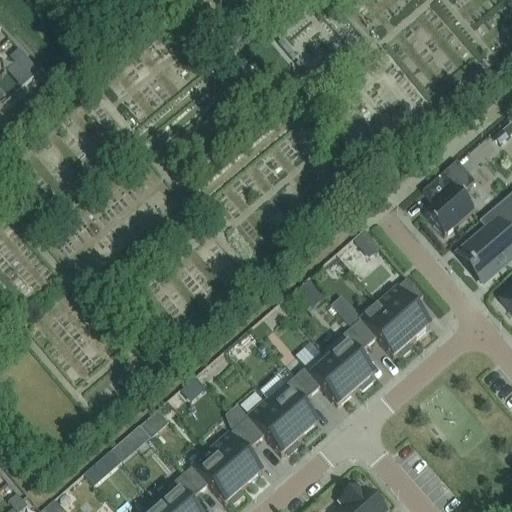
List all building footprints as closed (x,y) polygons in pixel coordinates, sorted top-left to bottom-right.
[(14,66),(23,58),(18,52),(9,60),(14,66)] [(14,66),(20,72),(29,64),(23,58),(14,66)] [(501,134),(493,141),(499,148),(508,141),(501,134)] [(474,214),(460,198),(474,185),(457,165),(422,195),(434,209),(424,217),(444,240),(474,214)] [(487,234),(460,258),(460,259),(461,259),(461,258),(470,269),(469,269),(473,273),(482,283),(482,284),(483,285),(511,259),(511,246),(500,233),(510,225),(511,222),(511,196),(479,225),(487,234)] [(363,238),(354,246),(360,252),(369,244),(363,238)] [(397,292),(378,308),(411,345),(430,329),(413,309),(422,301),(406,283),(397,292)] [(309,284),(298,293),(305,301),(315,292),(309,284)] [(511,318),(511,291),(498,303),(511,318)] [(360,324),(350,332),(366,350),(375,342),(393,362),(397,358),(400,361),(410,352),(407,349),(411,345),(378,308),(360,324)] [(341,341),(322,357),(355,394),(359,391),(362,394),(372,385),(370,382),(374,378),(357,358),(366,350),(350,332),(341,341)] [(304,373),(294,381),(310,399),(319,391),(336,411),(355,394),(322,357),(304,373)] [(284,390),(266,405),(299,443),(318,427),(301,407),(310,399),(294,381),(284,390)] [(248,422),(238,430),(254,448),(263,440),(280,460),(285,456),(287,459),(298,450),(295,447),(299,443),(266,405),(248,422)] [(228,438),(210,454),(243,492),(262,476),(245,456),(254,448),(238,430),(228,438)] [(192,470),(182,479),(198,497),(207,489),(224,509),(229,505),(231,508),(242,499),(239,496),(243,492),(210,454),(192,470)] [(173,487),(154,503),(161,511),(194,511),(189,505),(198,497),(182,479),(173,487)] [(383,511),(365,491),(362,494),(357,488),(338,505),(343,511),(341,511),(383,511)] [(13,511),(22,503),(17,497),(7,505),(13,511)] [(13,511),(23,511),(27,509),(22,503),(13,511)] [(144,511),(161,511),(154,503),(144,511)]
